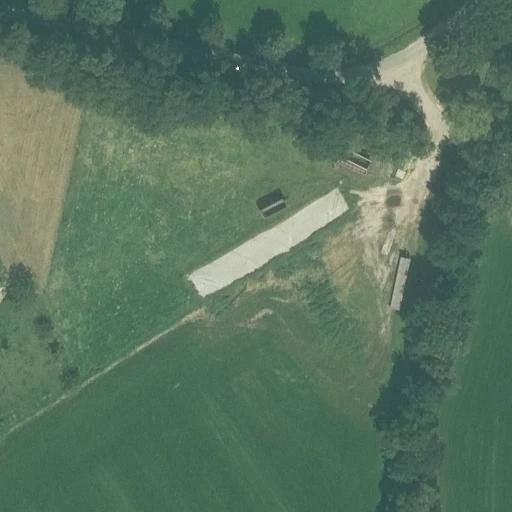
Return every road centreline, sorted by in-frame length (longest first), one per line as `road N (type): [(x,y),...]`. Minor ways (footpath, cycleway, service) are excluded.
road 1 (unclassified): [(0,2),(307,72),(339,77),(398,68)]
road 2 (unclassified): [(398,68),(459,139),(511,157)]
